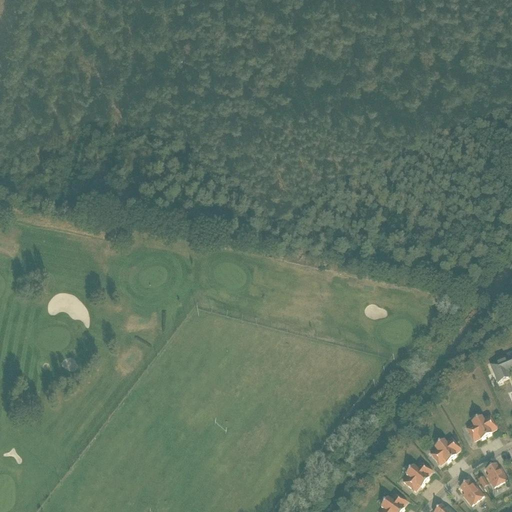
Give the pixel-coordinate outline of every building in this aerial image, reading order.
[(500,359),(506,373),(511,370),(511,357),(505,361),(504,357),(500,359)] [(491,366),(498,385),(509,380),(506,373),(500,359),(496,360),(497,364),(491,366)] [(467,430),(475,444),(481,440),(482,442),(492,437),(491,434),(497,431),(490,418),(483,421),(482,419),(472,424),(474,427),(467,430)] [(437,451),(431,456),(441,468),(447,463),(448,465),(457,459),(455,457),(461,452),(452,440),(446,444),(444,442),(435,449),(437,451)] [(409,478),(404,484),(416,494),(421,488),(423,490),(430,481),(428,480),(432,474),(420,464),(416,470),(414,468),(407,477),(409,478)] [(493,483),(491,484),(496,492),(509,484),(502,472),(501,473),(496,466),(486,472),(493,483)] [(468,500),(467,501),(472,508),(485,498),(476,488),(475,489),(469,482),(460,489),(468,500)] [(384,511),(382,511),(404,511),(403,511),(407,504),(394,495),(390,502),(388,500),(382,509),(384,511)]
